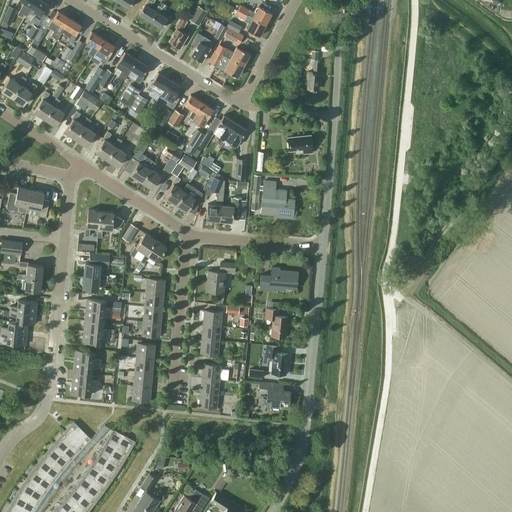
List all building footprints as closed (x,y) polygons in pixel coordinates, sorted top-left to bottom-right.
[(25,15),(28,11),(31,6),(30,6),(33,0),(20,0),(24,2),(17,13),(22,16),(23,14),(25,15)] [(31,6),(28,11),(33,14),(30,20),(37,24),(43,14),(42,13),(47,4),(41,0),(33,0),(30,6),(31,6)] [(155,11),(154,10),(149,7),(152,1),(153,2),(154,0),(146,0),(144,4),(138,14),(149,21),(155,11)] [(155,11),(149,21),(161,28),(167,18),(159,13),(162,7),(157,4),(154,10),(155,11)] [(17,8),(9,5),(1,25),(6,27),(8,23),(10,24),(17,8)] [(240,5),(237,9),(247,14),(249,9),(240,5)] [(258,5),(252,17),(264,24),(270,12),(258,5)] [(207,11),(198,6),(190,20),(198,25),(207,11)] [(247,14),(237,9),(235,14),(244,19),(247,14)] [(61,32),(64,27),(63,27),(69,17),(57,10),(52,19),(58,23),(52,32),(59,36),(61,32)] [(80,24),(69,17),(63,27),(64,27),(61,32),(68,36),(66,39),(71,42),(76,34),(75,33),(80,24)] [(187,20),(180,17),(174,27),(176,28),(168,41),(179,48),(187,35),(180,31),(187,20)] [(258,35),(264,24),(252,17),(246,29),(258,35)] [(226,26),(238,32),(241,26),(229,19),(226,26)] [(214,36),(220,40),(226,26),(221,23),(214,36)] [(33,38),(33,39),(40,28),(33,24),(26,35),(33,39),(33,38)] [(226,26),(220,40),(223,34),(225,35),(224,36),(237,43),(242,34),(238,32),(226,26)] [(13,38),(15,32),(4,27),(2,34),(13,38)] [(40,28),(33,39),(38,42),(45,31),(40,28)] [(92,56),(94,54),(97,48),(97,47),(102,38),(91,31),(85,40),(93,45),(88,54),(92,56)] [(212,41),(197,32),(190,43),(195,46),(190,55),(201,61),(209,47),(212,41)] [(114,45),(102,38),(97,47),(97,48),(94,54),(101,58),(100,60),(104,63),(110,54),(108,54),(114,45)] [(215,50),(243,64),(249,53),(236,46),(233,51),(218,44),(215,50)] [(22,49),(16,45),(10,55),(16,58),(22,49)] [(60,70),(72,50),(67,46),(60,57),(65,60),(60,70)] [(43,56),(29,47),(26,51),(40,60),(43,56)] [(34,58),(22,50),(15,60),(27,68),(34,58)] [(72,50),(60,70),(65,73),(77,53),(72,50)] [(237,76),(243,64),(215,50),(209,62),(215,65),(223,69),(237,76)] [(130,68),(136,58),(124,51),(118,61),(115,66),(121,69),(117,75),(124,79),(131,68),(130,68)] [(130,68),(131,68),(138,73),(134,80),(138,82),(143,75),(142,75),(147,66),(136,58),(130,68)] [(318,62),(314,61),(313,72),(307,72),(306,77),(308,77),(307,88),(316,89),(318,62)] [(92,92),(98,83),(105,70),(98,66),(90,78),(93,80),(87,89),(92,92)] [(63,75),(54,69),(50,74),(60,81),(63,75)] [(105,70),(98,83),(105,88),(114,74),(107,69),(106,71),(105,70)] [(160,93),(169,79),(158,72),(152,82),(150,81),(146,88),(150,90),(151,88),(160,93)] [(20,84),(21,85),(26,78),(21,75),(17,82),(9,77),(0,90),(11,97),(20,84)] [(180,86),(169,79),(160,93),(159,94),(168,100),(165,104),(172,108),(179,97),(175,95),(180,86)] [(20,84),(11,97),(22,104),(30,91),(31,92),(36,85),(32,82),(28,89),(21,85),(20,84)] [(63,87),(58,84),(52,94),(57,97),(63,87)] [(122,95),(132,101),(139,90),(129,84),(122,95)] [(83,89),(77,85),(70,96),(75,100),(83,89)] [(96,97),(84,89),(78,99),(90,107),(96,97)] [(52,105),(51,104),(44,100),(49,93),(45,90),(40,97),(41,98),(33,111),(44,118),(52,105)] [(140,91),(139,90),(132,101),(133,102),(129,108),(138,114),(147,100),(137,94),(140,91)] [(112,97),(103,91),(99,98),(108,103),(112,97)] [(191,118),(201,101),(189,94),(184,104),(192,109),(188,116),(191,117),(191,118)] [(52,105),(44,118),(54,125),(63,112),(55,106),(59,99),(55,97),(51,104),(52,105)] [(201,101),(191,118),(199,123),(202,124),(206,118),(207,118),(213,108),(201,101)] [(171,111),(165,108),(158,119),(160,119),(157,123),(162,126),(171,111)] [(183,115),(175,109),(167,121),(175,126),(183,115)] [(83,125),(81,124),(75,120),(80,113),(76,110),(71,118),(72,119),(64,131),(75,138),(83,125)] [(220,119),(213,131),(220,135),(222,136),(225,138),(229,132),(228,132),(234,121),(223,115),(220,119)] [(83,125),(75,138),(85,145),(94,132),(86,127),(90,120),(86,117),(81,124),(83,125)] [(117,123),(111,119),(107,125),(113,129),(117,123)] [(225,138),(225,139),(230,142),(229,144),(234,147),(246,128),(234,121),(228,132),(229,132),(225,138)] [(202,149),(213,131),(208,128),(205,134),(197,146),(202,149)] [(185,147),(193,152),(204,134),(196,129),(185,147)] [(95,152),(106,158),(114,145),(112,144),(106,140),(111,133),(107,130),(102,138),(103,139),(95,152)] [(174,142),(178,136),(168,131),(164,137),(174,142)] [(310,152),(308,134),(286,137),(287,149),(302,148),(302,152),(310,152)] [(114,145),(106,158),(116,165),(125,152),(117,147),(121,140),(117,137),(112,144),(114,145)] [(182,152),(169,143),(163,153),(176,162),(182,152)] [(267,152),(257,151),(256,169),(266,170),(267,152)] [(148,168),(147,167),(140,162),(145,155),(141,153),(136,160),(138,161),(129,174),(140,181),(148,168)] [(196,161),(184,153),(178,163),(190,171),(196,161)] [(246,158),(236,158),(235,177),(244,177),(246,158)] [(148,168),(140,181),(151,188),(159,175),(151,169),(155,162),(151,159),(147,167),(148,168)] [(217,172),(220,167),(212,162),(209,167),(212,169),(217,172)] [(206,219),(218,220),(220,204),(222,204),(224,177),(212,169),(206,187),(215,191),(215,195),(218,195),(217,204),(207,203),(206,219)] [(183,190),(182,189),(175,185),(180,178),(176,175),(171,183),(172,184),(164,196),(175,203),(183,190)] [(262,185),(262,189),(261,204),(260,213),(275,214),(276,211),(283,212),(282,217),(294,218),(295,207),(293,207),(293,199),(284,198),(285,190),(275,189),(275,190),(273,190),(274,181),(263,180),(262,185)] [(186,182),(182,189),(183,190),(175,203),(185,210),(187,209),(194,214),(202,192),(186,182)] [(26,206),(30,189),(17,186),(16,193),(9,192),(9,193),(3,191),(0,204),(0,209),(5,211),(5,208),(26,213),(27,206),(26,206)] [(26,206),(27,206),(39,209),(38,215),(45,217),(49,200),(42,199),(43,192),(30,189),(26,206)] [(229,205),(222,204),(220,204),(218,220),(231,221),(231,215),(245,216),(246,199),(243,199),(243,198),(230,196),(229,205)] [(98,228),(100,210),(87,209),(86,226),(85,226),(84,235),(88,236),(89,227),(97,228),(98,228)] [(113,212),(100,210),(98,228),(97,228),(96,237),(101,237),(101,228),(111,229),(113,212)] [(117,230),(123,220),(112,213),(111,226),(117,230)] [(138,228),(130,223),(121,237),(129,242),(138,228)] [(138,249),(144,253),(145,254),(155,239),(144,232),(135,246),(134,246),(129,254),(133,256),(138,249)] [(110,236),(108,249),(119,250),(120,237),(110,236)] [(22,240),(1,238),(0,247),(0,252),(20,254),(22,240)] [(165,246),(155,239),(145,254),(144,253),(140,260),(140,261),(143,263),(148,255),(149,256),(156,260),(165,246)] [(90,252),(88,262),(99,263),(99,262),(108,263),(109,254),(90,252)] [(123,256),(111,255),(110,264),(122,265),(123,256)] [(25,276),(41,278),(42,265),(27,263),(27,262),(19,261),(18,266),(26,267),(26,274),(25,276)] [(143,263),(140,261),(132,272),(137,272),(143,263)] [(98,276),(99,274),(100,266),(108,267),(108,263),(99,262),(99,263),(88,262),(84,262),(83,275),(98,276)] [(234,263),(219,262),(219,271),(207,270),(205,291),(223,293),(225,271),(233,272),(234,263)] [(279,267),(271,267),(270,275),(260,274),(259,289),(269,290),(269,289),(284,290),(285,287),(295,288),(297,271),(279,270),(279,267)] [(25,276),(26,274),(17,273),(17,278),(25,279),(24,289),(39,291),(41,278),(25,276)] [(107,275),(99,274),(98,276),(83,275),(81,287),(97,289),(98,279),(106,280),(107,275)] [(146,277),(145,292),(162,293),(164,279),(146,277)] [(162,293),(145,292),(143,306),(161,308),(162,293)] [(85,309),(111,312),(111,307),(104,306),(105,300),(86,298),(85,309)] [(9,305),(8,310),(34,313),(36,302),(17,300),(17,306),(9,305)] [(121,301),(113,301),(112,312),(119,313),(121,301)] [(161,308),(143,306),(142,320),(160,322),(161,308)] [(278,309),(265,307),(264,318),(272,319),(270,335),(285,337),(287,316),(277,314),(278,309)] [(111,312),(85,309),(84,320),(102,322),(103,315),(110,316),(111,312)] [(203,324),(220,326),(222,311),(204,309),(203,324)] [(34,313),(8,310),(8,315),(16,316),(15,321),(15,322),(26,323),(33,324),(34,313)] [(248,317),(240,317),(239,325),(247,325),(248,317)] [(0,330),(25,333),(26,323),(15,322),(15,321),(8,320),(7,327),(0,325),(0,330)] [(102,328),(102,322),(84,320),(83,331),(108,333),(109,329),(102,328)] [(160,322),(142,320),(142,321),(141,328),(141,335),(158,336),(160,322)] [(203,324),(201,338),(218,340),(220,326),(203,324)] [(24,345),(25,333),(0,330),(0,335),(6,336),(6,343),(24,345)] [(114,334),(108,333),(83,331),(82,341),(100,343),(101,337),(108,338),(108,337),(114,338),(114,334)] [(218,340),(201,338),(199,353),(217,355),(218,340)] [(135,357),(153,358),(154,344),(136,342),(135,357)] [(277,345),(265,344),(264,355),(272,356),(270,372),(285,374),(287,353),(276,351),(277,345)] [(74,360),(99,363),(100,359),(92,358),(93,351),(75,349),(74,360)] [(135,357),(133,371),(151,373),(153,358),(135,357)] [(99,363),(74,360),(73,371),(91,373),(92,367),(98,368),(99,363)] [(201,377),(218,379),(220,365),(203,363),(201,377)] [(263,370),(248,368),(248,376),(262,378),(263,370)] [(73,371),(71,381),(97,384),(97,380),(91,379),(91,373),(73,371)] [(133,371),(132,385),(150,387),(151,373),(133,371)] [(218,379),(201,377),(199,392),(217,393),(218,379)] [(96,389),(97,384),(71,381),(70,392),(89,395),(90,388),(96,389)] [(282,384),(259,381),(258,392),(266,393),(266,396),(262,395),(261,404),(265,404),(265,406),(287,408),(289,391),(282,390),(282,384)] [(150,387),(132,385),(131,399),(148,401),(150,387)] [(217,393),(199,392),(198,406),(215,408),(217,393)] [(90,438),(75,422),(74,422),(64,433),(81,449),(91,438),(90,438)] [(113,429),(105,441),(125,452),(132,439),(113,429)] [(64,433),(54,444),(72,459),(81,449),(64,433)] [(117,464),(125,452),(105,441),(98,453),(117,464)] [(54,444),(45,455),(63,470),(72,459),(54,444)] [(94,460),(91,465),(110,476),(117,464),(98,453),(94,460)] [(45,456),(36,467),(54,481),(63,470),(45,455),(45,456)] [(189,470),(188,461),(177,462),(178,471),(189,470)] [(110,476),(91,465),(83,476),(101,490),(109,479),(110,476)] [(36,467),(27,479),(46,492),(54,481),(36,467)] [(241,468),(233,467),(232,475),(240,475),(241,468)] [(155,478),(148,473),(140,485),(147,490),(155,478)] [(223,490),(229,477),(223,474),(217,487),(223,490)] [(75,488),(92,501),(101,490),(83,476),(75,488)] [(27,479),(19,491),(38,504),(46,492),(27,479)] [(65,498),(80,511),(83,511),(87,508),(92,501),(75,488),(74,489),(65,498)] [(208,497),(194,489),(188,498),(183,495),(172,511),(188,511),(193,506),(200,510),(208,497)] [(19,491),(11,504),(24,511),(33,511),(38,504),(19,491)] [(159,500),(145,491),(133,509),(137,511),(149,511),(151,510),(152,511),(159,500)] [(221,494),(216,491),(209,501),(223,510),(222,511),(241,511),(243,509),(221,495),(221,494)] [(307,511),(313,497),(308,495),(301,509),(307,511)] [(80,511),(65,498),(56,508),(59,511),(80,511)]
